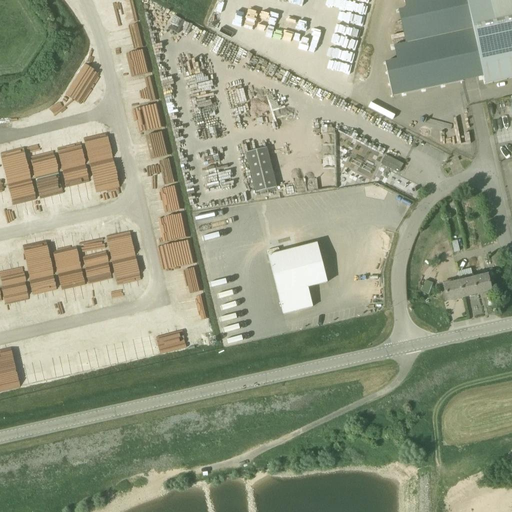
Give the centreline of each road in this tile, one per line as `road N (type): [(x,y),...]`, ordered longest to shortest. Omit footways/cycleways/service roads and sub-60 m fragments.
road 1 (secondary): [(0,437),(511,323)]
road 2 (unknown): [(315,105),(279,92),(265,96),(259,115),(276,176),(318,171),(321,151)]
